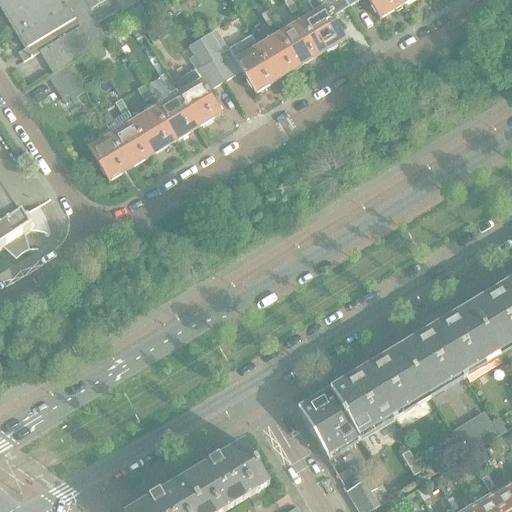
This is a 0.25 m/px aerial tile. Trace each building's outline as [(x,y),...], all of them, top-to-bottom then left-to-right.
[(100,28),(97,24),(82,0),(0,0),(0,9),(25,50),(18,55),(23,63),(30,59),(30,60),(32,59),(31,59),(40,53),(53,75),(69,66),(92,52),(92,51),(107,41),(100,28)] [(118,11),(110,0),(82,0),(97,24),(118,11)] [(297,11),(290,0),(288,0),(284,3),(291,15),(297,11)] [(346,41),(332,18),(349,8),(343,0),(313,0),(308,3),(314,13),(302,20),(322,54),(344,41),(345,42),(346,41)] [(402,7),(397,0),(366,0),(379,21),(380,21),(380,20),(402,7)] [(184,12),(194,6),(191,1),(181,7),(184,12)] [(274,25),(267,13),(261,16),(269,28),(274,25)] [(125,30),(118,18),(100,28),(107,41),(125,30)] [(322,54),(302,20),(279,34),(300,68),(322,54)] [(300,68),(279,34),(257,47),(278,81),(300,68)] [(278,81),(257,47),(252,38),(223,55),(211,35),(200,42),(212,62),(222,56),(233,76),(240,71),(255,96),(256,95),(255,95),(278,81)] [(82,88),(69,66),(53,75),(48,78),(65,106),(76,99),(73,94),(82,88)] [(221,116),(200,82),(194,72),(180,80),(178,84),(178,86),(179,89),(176,91),(178,95),(198,129),(220,116),(221,116)] [(173,86),(166,74),(160,77),(167,89),(173,86)] [(150,99),(144,87),(137,91),(144,103),(150,99)] [(198,129),(178,95),(156,108),(176,142),(198,129)] [(153,156),(133,122),(127,113),(128,112),(121,101),(114,105),(123,118),(106,128),(111,135),(131,169),(153,156)] [(176,142),(156,108),(133,122),(153,156),(176,142)] [(131,169),(111,135),(87,149),(108,184),(109,183),(131,169)] [(16,222),(0,197),(0,251),(3,249),(15,260),(16,259),(22,255),(28,252),(22,237),(29,233),(20,219),(16,222)] [(511,283),(470,309),(497,355),(511,345),(511,283)] [(427,397),(497,355),(470,309),(400,351),(427,397)] [(358,439),(427,397),(400,351),(331,393),(358,439)] [(358,439),(331,393),(320,399),(317,395),(296,407),(299,411),(298,412),(328,463),(342,454),(340,450),(358,439)] [(498,420),(492,424),(490,424),(498,437),(506,433),(506,432),(498,420)] [(465,456),(498,437),(490,424),(490,423),(457,443),(465,456)] [(269,487),(243,445),(183,481),(201,511),(226,511),(248,499),(254,509),(261,505),(255,495),(269,487)] [(466,480),(459,467),(453,471),(460,483),(466,480)] [(435,476),(430,468),(425,471),(429,479),(435,476)] [(493,489),(486,478),(481,480),(488,492),(493,489)] [(376,492),(369,480),(347,493),(354,505),(370,495),(376,492)] [(201,511),(183,481),(130,511),(201,511)] [(379,496),(386,492),(383,488),(376,492),(370,495),(373,500),(379,496)] [(511,511),(511,492),(510,488),(492,498),(499,510),(499,511),(511,511)] [(429,499),(423,489),(417,492),(423,503),(429,499)] [(391,501),(386,492),(379,496),(385,505),(391,501)] [(372,511),(378,509),(373,500),(370,495),(354,505),(357,511),(372,511)] [(385,505),(379,496),(373,500),(378,509),(385,505)] [(499,511),(499,510),(492,498),(476,509),(477,511),(499,511)] [(407,511),(412,509),(406,499),(401,502),(406,511),(407,511)] [(455,511),(458,510),(452,499),(447,501),(453,511),(455,511)]
